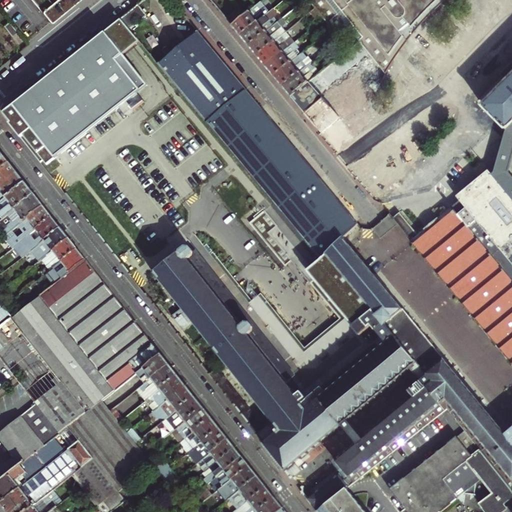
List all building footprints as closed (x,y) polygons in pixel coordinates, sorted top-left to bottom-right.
[(30,0),(50,23),(51,24),(52,23),(53,23),(80,0),(30,0)] [(236,31),(241,36),(266,15),(262,10),(265,7),(263,5),(269,1),(268,0),(263,0),(232,26),(236,31)] [(399,53),(413,37),(425,22),(438,7),(446,0),(310,0),(316,7),(333,27),(341,36),(350,47),(316,76),(291,97),(298,106),(305,114),(373,56),(387,73),(399,53)] [(305,0),(313,10),(316,7),(310,0),(305,0)] [(148,16),(139,4),(121,18),(122,19),(131,29),(148,16)] [(275,8),(266,15),(241,36),(245,42),(249,46),(275,25),(271,20),(274,17),(275,12),(277,11),(275,8)] [(278,22),(275,25),(249,46),(253,52),(257,56),(282,35),(278,31),(283,27),(283,26),(287,23),(283,18),(282,19),(278,22)] [(4,24),(13,34),(18,30),(10,19),(4,24)] [(16,103),(5,112),(12,121),(11,123),(41,161),(43,159),(46,164),(148,83),(124,53),(131,48),(140,40),(131,29),(122,19),(87,47),(86,46),(75,54),(77,56),(17,104),(16,103)] [(295,24),(290,29),(294,34),(300,29),(295,24)] [(337,40),(341,36),(333,27),(329,30),(337,40)] [(323,260),(344,241),(359,226),(198,31),(182,45),(180,42),(174,44),(167,48),(170,55),(159,64),(220,138),(271,200),(287,219),(322,261),(323,260)] [(287,31),(282,35),(257,56),(262,62),(266,66),(295,42),(287,31)] [(299,46),(295,42),(266,66),(270,72),(274,76),(299,56),(294,50),(299,46)] [(304,51),(299,56),(274,76),(278,82),(282,87),(307,65),(303,60),(308,56),(304,51)] [(312,61),(307,65),(282,87),(287,92),(291,97),(316,76),(312,71),(316,67),(312,61)] [(511,66),(502,77),(507,82),(483,107),(507,131),(511,125),(511,66)] [(495,173),(492,174),(511,198),(511,173),(510,170),(511,160),(511,125),(507,131),(495,173)] [(1,151),(0,151),(0,169),(9,162),(6,158),(1,151)] [(105,153),(62,184),(130,276),(148,263),(154,271),(179,253),(105,153)] [(195,154),(163,183),(173,194),(205,165),(195,154)] [(9,162),(0,169),(0,185),(17,172),(15,169),(9,162)] [(511,365),(511,198),(492,174),(488,169),(457,196),(461,201),(426,230),(407,207),(392,220),(511,365)] [(17,172),(0,185),(0,200),(25,182),(22,178),(17,172)] [(25,182),(0,200),(0,219),(1,221),(34,194),(31,189),(25,182)] [(34,194),(1,221),(0,221),(0,227),(2,231),(0,232),(0,234),(3,239),(10,233),(14,230),(18,227),(44,206),(40,201),(34,194)] [(187,248),(181,253),(157,272),(155,274),(182,308),(172,316),(184,331),(194,323),(279,431),(263,444),(285,472),(294,465),(323,441),(338,460),(342,456),(328,438),(409,373),(412,371),(385,336),(383,337),(378,332),(380,331),(324,264),(315,271),(278,226),(287,219),(271,200),(249,218),(254,223),(252,225),(287,267),(293,262),(341,320),(306,349),(262,295),(253,302),(207,246),(194,256),(194,252),(192,249),(187,248)] [(10,233),(3,239),(0,241),(9,251),(14,247),(53,217),(50,213),(44,206),(18,227),(22,233),(15,239),(10,233)] [(53,217),(14,247),(23,258),(32,251),(61,228),(58,224),(53,217)] [(464,430),(511,489),(511,426),(503,434),(344,241),(323,260),(322,261),(287,219),(278,226),(315,271),(324,264),(380,331),(378,332),(383,337),(385,336),(412,371),(419,365),(429,379),(423,384),(445,411),(447,410),(464,430)] [(61,228),(32,251),(41,261),(69,238),(66,234),(61,228)] [(69,238),(41,261),(47,269),(45,271),(47,274),(78,249),(75,245),(69,238)] [(78,249),(47,274),(45,276),(53,287),(87,260),(84,256),(78,249)] [(62,432),(69,427),(85,413),(102,400),(136,374),(144,367),(137,357),(153,344),(87,260),(53,287),(12,320),(36,351),(63,384),(37,404),(60,434),(62,432)] [(0,328),(10,321),(1,310),(0,308),(0,328)] [(158,349),(153,344),(137,357),(144,367),(161,354),(158,349)] [(163,357),(161,354),(144,367),(136,374),(144,384),(169,364),(163,357)] [(175,372),(169,364),(144,384),(138,389),(147,400),(178,375),(175,372)] [(344,471),(353,483),(445,411),(423,384),(429,379),(419,365),(412,371),(409,373),(413,378),(411,379),(417,387),(409,393),(414,401),(342,456),(338,460),(336,461),(344,471)] [(183,382),(178,375),(147,400),(155,410),(186,386),(183,382)] [(192,392),(186,386),(155,410),(153,412),(158,419),(167,418),(195,396),(192,392)] [(200,404),(195,396),(167,418),(163,421),(172,432),(203,407),(200,404)] [(93,458),(118,490),(152,464),(136,443),(127,432),(119,422),(110,411),(102,400),(85,413),(69,427),(79,440),(93,458)] [(0,471),(0,480),(37,452),(60,434),(37,404),(0,433),(0,442),(7,450),(14,460),(0,471)] [(117,405),(110,411),(119,422),(126,416),(117,405)] [(209,414),(203,407),(172,432),(180,443),(180,442),(212,418),(209,414)] [(218,425),(212,418),(180,442),(188,453),(220,428),(218,425)] [(69,427),(62,432),(72,446),(79,440),(69,427)] [(225,435),(220,428),(188,453),(197,464),(228,439),(225,435)] [(132,429),(127,432),(136,443),(140,439),(132,429)] [(511,498),(511,497),(511,489),(464,430),(389,489),(405,509),(400,511),(456,511),(463,507),(462,505),(466,502),(479,505),(485,487),(487,485),(493,493),(480,503),(487,511),(498,511),(499,511),(501,511),(507,507),(504,503),(511,498)] [(233,445),(228,439),(197,464),(204,473),(210,468),(236,448),(233,445)] [(7,511),(25,511),(55,488),(72,475),(93,458),(79,440),(72,446),(48,466),(0,503),(7,511)] [(240,454),(236,448),(210,468),(213,472),(205,479),(205,481),(208,484),(211,482),(243,457),(240,454)] [(0,502),(0,503),(48,466),(37,452),(0,480),(0,502)] [(152,464),(169,486),(179,478),(162,456),(152,464)] [(247,462),(243,457),(211,482),(218,491),(250,466),(247,462)] [(100,511),(110,511),(126,500),(118,490),(93,458),(72,475),(100,511)] [(255,472),(250,466),(218,491),(226,501),(227,500),(258,476),(255,472)] [(344,471),(308,500),(317,511),(346,488),(353,483),(344,471)] [(263,483),(258,476),(227,500),(233,509),(231,511),(234,511),(266,487),(263,483)] [(205,486),(198,492),(205,501),(212,495),(205,486)] [(272,494),(266,487),(234,511),(256,511),(275,497),(272,494)] [(48,511),(52,509),(64,500),(55,488),(25,511),(48,511)] [(364,511),(346,488),(317,511),(364,511)] [(280,504),(275,497),(256,511),(278,511),(283,508),(280,504)]
